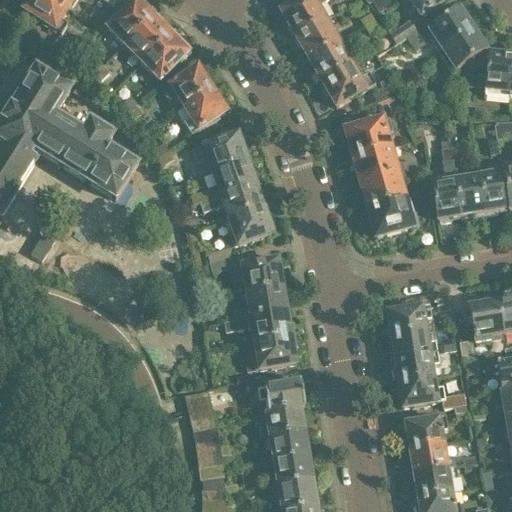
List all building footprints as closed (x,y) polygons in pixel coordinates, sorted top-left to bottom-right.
[(60,23),(68,11),(49,0),(29,0),(29,1),(30,3),(24,14),(61,37),(67,28),(60,23)] [(49,0),(68,11),(74,0),(49,0)] [(121,1),(120,0),(105,0),(102,4),(113,12),(121,1)] [(293,37),(294,39),(324,22),(316,9),(326,4),(330,0),(305,0),(280,15),(288,29),(287,31),(291,37),(293,37)] [(448,0),(407,0),(421,19),(449,0),(448,0)] [(107,31),(124,48),(153,21),(136,3),(107,31)] [(107,9),(92,27),(99,33),(114,15),(107,9)] [(442,54),(472,34),(459,14),(429,34),(442,54)] [(360,24),(363,29),(374,23),(370,17),(360,24)] [(170,38),(153,21),(124,48),(142,66),(170,38)] [(337,45),(324,22),(294,39),(297,43),(296,45),(299,51),(301,51),(308,63),(337,45)] [(379,31),(374,23),(363,29),(369,38),(379,31)] [(406,40),(415,34),(409,25),(390,37),(396,48),(406,41),(406,40)] [(424,48),(415,34),(406,40),(406,41),(414,54),(424,48)] [(472,34),(442,54),(456,75),(486,55),(472,34)] [(170,38),(142,66),(159,84),(188,56),(170,38)] [(52,50),(73,66),(82,54),(58,39),(52,50)] [(319,82),(321,85),(350,68),(337,45),(308,63),(315,75),(313,76),(317,82),(319,82)] [(509,96),(511,64),(511,60),(488,58),(485,94),(509,96)] [(94,77),(103,69),(96,62),(88,70),(94,77)] [(359,82),(350,68),(321,85),(323,90),(322,91),(326,98),(328,97),(336,111),(375,88),(374,87),(368,77),(359,82)] [(103,69),(94,77),(101,84),(110,76),(103,69)] [(176,100),(184,112),(215,92),(208,81),(204,81),(197,71),(162,94),(169,105),(176,100)] [(467,89),(473,78),(469,72),(460,78),(467,89)] [(69,95),(36,74),(0,132),(0,222),(34,168),(27,163),(33,154),(114,205),(114,204),(138,166),(56,115),(69,95)] [(481,79),(473,78),(467,89),(480,90),(481,79)] [(388,82),(379,86),(382,93),(389,90),(391,89),(388,82)] [(382,93),(380,94),(384,104),(395,99),(391,89),(389,90),(382,93)] [(219,99),(215,92),(184,112),(177,116),(191,138),(226,115),(218,103),(219,99)] [(131,100),(119,109),(125,116),(136,107),(131,100)] [(139,106),(126,117),(132,125),(146,114),(139,106)] [(389,121),(344,134),(349,150),(348,151),(349,158),(351,158),(352,160),(393,149),(389,136),(393,135),(389,121)] [(511,139),(511,126),(494,127),(497,142),(511,139)] [(212,177),(250,163),(247,153),(243,152),(238,137),(191,154),(195,167),(207,163),(212,177)] [(497,144),(488,146),(490,158),(499,157),(497,144)] [(156,162),(169,155),(164,146),(151,154),(156,162)] [(393,149),(352,160),(354,167),(352,168),(354,174),(356,174),(360,187),(404,174),(414,171),(411,163),(398,166),(393,149)] [(458,151),(451,152),(453,164),(460,163),(458,151)] [(443,166),(453,164),(451,152),(442,154),(443,166)] [(174,163),(169,155),(156,162),(162,171),(174,163)] [(254,173),(250,163),(212,177),(216,190),(190,200),(193,209),(206,204),(206,205),(256,188),(251,175),(254,173)] [(511,172),(503,174),(510,214),(511,213),(511,172)] [(404,174),(360,187),(364,200),(362,201),(364,208),(366,208),(367,212),(407,200),(404,187),(407,186),(404,174)] [(508,214),(510,214),(503,174),(502,174),(502,177),(480,180),(486,218),(497,216),(496,214),(508,212),(508,214)] [(474,220),(486,218),(480,180),(457,184),(463,219),(474,218),(474,220)] [(449,222),(463,219),(457,184),(431,189),(437,224),(440,223),(440,226),(450,224),(449,222)] [(259,198),(256,188),(206,205),(209,214),(223,210),(227,223),(266,209),(263,199),(259,198)] [(407,200),(367,212),(368,216),(367,217),(369,225),(371,225),(375,241),(412,231),(433,225),(428,204),(410,209),(407,200)] [(209,267),(231,262),(229,253),(273,238),(267,222),(270,219),(266,209),(227,223),(232,237),(221,240),(225,251),(207,258),(209,267)] [(30,259),(40,266),(54,245),(43,238),(30,259)] [(201,269),(199,259),(190,261),(193,271),(201,269)] [(234,271),(231,262),(209,267),(200,270),(201,278),(229,274),(231,286),(243,284),(246,299),(286,292),(284,280),(280,278),(278,263),(234,271)] [(235,325),(287,317),(285,303),(288,301),(286,292),(246,299),(248,311),(234,314),(235,324),(235,325)] [(507,300),(496,302),(503,343),(511,341),(511,302),(510,303),(507,300)] [(475,348),(503,343),(496,302),(487,304),(484,307),(468,310),(475,348)] [(436,309),(438,316),(449,314),(448,307),(436,309)] [(387,342),(425,335),(423,324),(431,323),(429,310),(387,317),(387,320),(384,326),(387,342)] [(289,327),(287,317),(235,325),(235,324),(224,326),(226,336),(237,334),(251,332),(254,347),(294,341),(292,328),(289,327)] [(425,335),(387,342),(391,364),(436,356),(435,346),(427,347),(425,335)] [(294,341),(254,347),(256,360),(244,362),(246,376),(296,368),(293,352),(296,349),(294,341)] [(471,345),(459,347),(462,367),(474,365),(471,345)] [(455,347),(443,349),(444,356),(456,354),(455,347)] [(438,368),(436,356),(391,364),(394,385),(432,378),(431,369),(438,368)] [(498,381),(501,394),(511,392),(511,366),(491,370),(493,382),(498,381)] [(466,368),(467,378),(477,377),(475,367),(466,368)] [(402,411),(441,405),(443,414),(454,412),(466,410),(464,398),(444,401),(442,392),(435,393),(432,378),(394,385),(396,399),(401,402),(402,411)] [(251,379),(237,382),(238,390),(253,387),(251,379)] [(267,404),(269,416),(269,417),(301,413),(301,412),(305,412),(300,386),(257,393),(259,406),(267,404)] [(231,392),(208,396),(210,407),(211,408),(234,402),(231,392)] [(511,392),(501,394),(505,420),(511,419),(511,392)] [(184,400),(186,412),(210,407),(208,396),(184,400)] [(211,408),(210,407),(186,412),(189,424),(213,419),(211,408)] [(466,410),(454,412),(456,425),(468,423),(466,410)] [(304,435),(301,413),(269,417),(269,416),(264,417),(267,430),(262,431),(263,442),(304,435)] [(216,432),(213,419),(189,424),(192,437),(216,432)] [(406,453),(442,447),(440,435),(447,434),(444,421),(405,428),(407,436),(404,441),(406,453)] [(192,437),(194,447),(219,443),(216,432),(192,437)] [(309,461),(304,435),(263,442),(266,454),(271,453),(273,466),(309,461)] [(475,443),(477,451),(485,449),(483,442),(475,443)] [(220,456),(219,443),(194,447),(196,459),(220,456)] [(406,453),(410,478),(446,472),(447,472),(455,471),(453,460),(445,462),(442,447),(406,453)] [(230,459),(228,450),(220,451),(221,460),(230,459)] [(196,459),(198,471),(222,468),(220,456),(196,459)] [(462,462),(463,469),(475,467),(474,460),(462,462)] [(270,479),(272,490),(313,484),(309,461),(273,466),(275,478),(270,479)] [(224,481),(222,468),(198,471),(200,485),(224,481)] [(450,496),(447,472),(446,472),(410,478),(414,502),(450,496)] [(309,511),(317,511),(313,484),(272,490),(274,502),(279,501),(280,511),(309,511)] [(225,492),(225,499),(238,497),(236,488),(224,490),(225,492)] [(225,505),(225,499),(225,492),(200,494),(201,506),(225,505)] [(453,508),(450,496),(414,502),(415,511),(459,511),(459,507),(453,508)]
